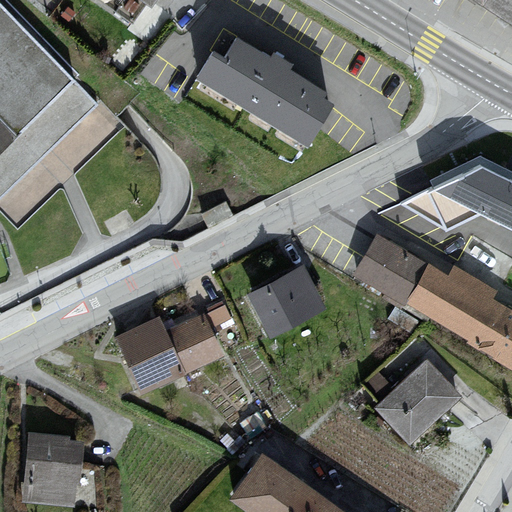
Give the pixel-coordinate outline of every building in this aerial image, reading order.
[(511,0),(485,0),(511,17),(511,0)] [(0,9),(0,202),(99,105),(0,9)] [(215,53),(197,83),(311,151),(337,108),(324,101),(329,93),(241,41),(228,62),(215,53)] [(511,182),(474,158),(446,202),(501,238),(511,220),(511,182)] [(376,233),(354,269),(511,361),(511,359),(511,310),(486,295),(491,287),(453,265),(447,275),(376,233)] [(305,264),(248,293),(271,341),(330,310),(305,264)] [(159,319),(120,337),(140,394),(186,375),(226,355),(202,314),(166,333),(159,319)] [(423,358),(375,404),(406,437),(455,391),(423,358)] [(85,439),(31,433),(23,504),(79,508),(85,439)] [(347,511),(257,448),(228,488),(262,511),(347,511)]
